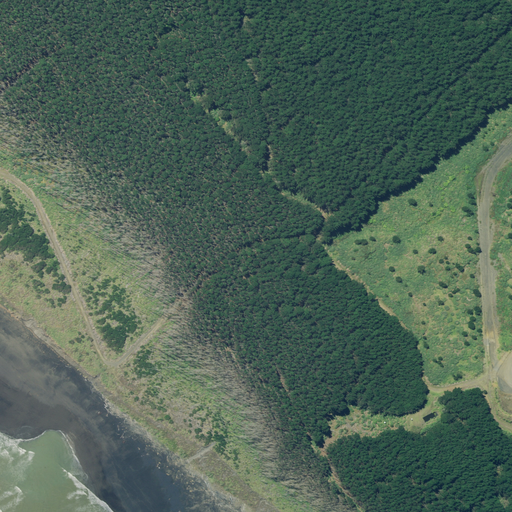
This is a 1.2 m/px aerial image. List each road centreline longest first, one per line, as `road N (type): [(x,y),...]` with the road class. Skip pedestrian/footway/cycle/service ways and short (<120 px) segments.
road 1 (unclassified): [(0,89),(48,59),(99,48),(179,85),(294,197),(325,213)]
road 2 (unclassified): [(325,213),(312,236),(318,249),(413,338),(428,385),(450,390),(496,365)]
road 3 (unclassified): [(511,8),(325,213)]
road 4 (track): [(511,144),(492,163),(488,188),(499,360)]
road 5 (unclassified): [(0,171),(46,221),(107,364)]
